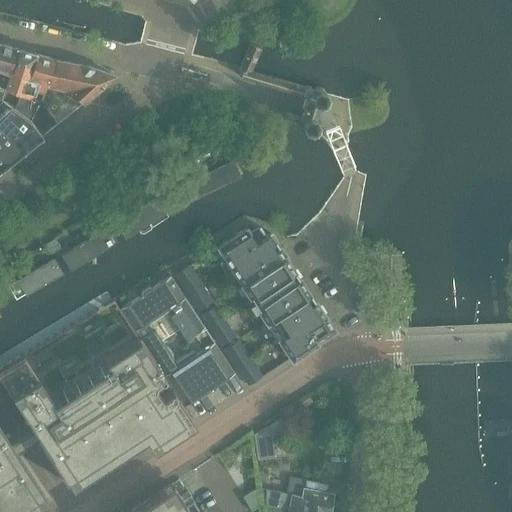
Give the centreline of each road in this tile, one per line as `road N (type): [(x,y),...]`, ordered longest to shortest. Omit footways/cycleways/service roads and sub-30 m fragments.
road 1 (residential): [(369,349),(315,364),(88,511)]
road 2 (residential): [(0,28),(156,64),(171,13)]
road 3 (residential): [(0,198),(149,89)]
road 4 (residential): [(365,511),(374,451),(369,349)]
